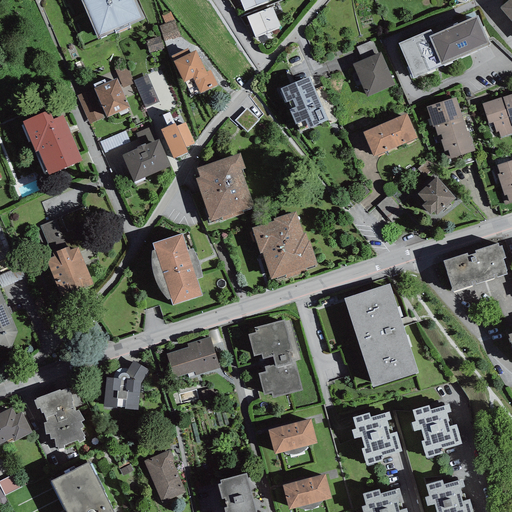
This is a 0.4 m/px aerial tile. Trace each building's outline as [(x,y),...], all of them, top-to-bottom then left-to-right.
[(136,0),(81,0),(98,37),(145,18),(136,0)] [(240,0),(244,9),(266,0),(240,0)] [(511,0),(506,0),(500,6),(511,20),(511,0)] [(272,6),(247,16),(255,36),(280,25),(272,6)] [(490,43),(477,14),(433,34),(429,35),(442,64),(490,43)] [(181,33),(174,18),(161,24),(167,38),(181,33)] [(430,28),(399,42),(414,77),(442,64),(429,35),(433,34),(430,28)] [(160,32),(147,38),(152,49),(165,44),(160,32)] [(207,72),(196,49),(190,52),(188,47),(171,56),(184,81),(192,77),(200,92),(218,84),(211,70),(207,72)] [(380,52),(353,63),(367,96),(394,85),(380,52)] [(144,104),(159,99),(150,71),(135,76),(144,104)] [(116,77),(93,87),(106,117),(129,107),(116,77)] [(309,77),(282,88),(297,126),(325,115),(309,77)] [(77,95),(89,124),(104,118),(91,89),(77,95)] [(511,93),(503,96),(511,123),(511,93)] [(426,106),(433,126),(434,126),(462,117),(455,96),(426,106)] [(511,123),(503,96),(482,103),(488,123),(493,121),(496,132),(499,131),(501,138),(511,134),(511,123)] [(237,117),(249,128),(259,117),(247,106),(237,117)] [(49,109),(22,120),(35,151),(38,149),(49,174),(82,160),(63,114),(52,118),(49,109)] [(159,114),(160,115),(164,125),(159,127),(173,161),(190,154),(188,148),(196,145),(186,120),(177,124),(171,109),(160,113),(159,114)] [(417,137),(406,113),(363,132),(373,156),(417,137)] [(462,117),(434,126),(439,140),(440,139),(467,131),(462,117)] [(105,149),(131,139),(127,128),(101,138),(105,149)] [(467,131),(440,139),(444,151),(448,150),(451,158),(475,150),(468,130),(467,131)] [(171,166),(158,139),(145,144),(145,143),(137,146),(137,148),(122,155),(134,181),(171,166)] [(240,153),(196,167),(199,176),(195,177),(210,221),(222,217),(223,219),(243,212),(242,209),(253,205),(241,169),(245,167),(240,153)] [(498,178),(501,185),(511,181),(511,160),(492,166),(496,178),(498,178)] [(436,176),(417,193),(425,201),(422,204),(434,217),(456,197),(436,176)] [(511,181),(501,185),(503,192),(501,193),(505,205),(511,202),(511,181)] [(404,212),(389,195),(377,205),(392,223),(404,212)] [(303,233),(295,210),(273,218),(274,220),(251,228),(260,252),(262,252),(271,278),(285,274),(287,278),(305,272),(304,268),(318,263),(309,239),(308,239),(305,232),(303,233)] [(182,233),(153,242),(155,249),(152,250),(151,259),(152,268),(156,281),(160,289),(168,299),(170,298),(172,304),(202,294),(197,278),(203,277),(199,261),(192,247),(187,249),(182,233)] [(467,252),(443,259),(452,290),(473,284),(472,281),(475,280),(475,282),(494,276),(493,274),(495,274),(496,276),(508,272),(503,257),(505,257),(501,244),(499,245),(498,242),(475,249),(476,252),(468,254),(467,252)] [(92,284),(78,246),(66,250),(65,247),(52,252),(54,255),(46,258),(61,296),(92,284)] [(389,283),(343,298),(372,386),(418,371),(389,283)] [(17,331),(0,290),(0,344),(10,348),(17,331)] [(284,319),(254,326),(255,331),(248,333),(253,355),(261,353),(262,358),(268,357),(270,364),(264,366),(265,370),(258,372),(264,393),(271,391),(272,397),(302,389),(295,358),(291,359),(289,351),(292,350),(284,319)] [(210,336),(187,343),(188,347),(167,353),(174,377),(194,370),(196,375),(219,368),(210,336)] [(133,360),(126,372),(140,380),(147,368),(133,360)] [(118,378),(106,376),(103,406),(137,409),(140,380),(128,379),(129,377),(128,375),(128,374),(125,372),(123,372),(121,373),(119,374),(118,376),(118,378)] [(60,388),(36,397),(37,398),(34,399),(37,408),(39,407),(41,412),(43,411),(47,421),(44,422),(45,433),(50,432),(50,438),(54,437),(55,445),(57,445),(58,448),(64,447),(64,444),(77,439),(78,442),(85,438),(83,436),(85,435),(80,427),(84,426),(81,421),(84,419),(78,409),(75,410),(72,400),(74,400),(69,387),(60,390),(60,388)] [(428,404),(412,409),(415,420),(411,421),(413,430),(420,428),(423,439),(421,440),(425,457),(442,452),(441,448),(462,442),(456,423),(449,425),(448,420),(449,420),(447,412),(451,411),(448,403),(429,408),(428,404)] [(12,407),(0,412),(0,443),(13,437),(14,440),(31,431),(21,411),(15,414),(12,407)] [(369,412),(352,417),(356,427),(351,429),(354,438),(361,436),(364,447),(361,448),(366,464),(382,460),(381,456),(402,450),(397,430),(390,432),(388,428),(390,427),(387,419),(391,418),(389,410),(370,416),(369,412)] [(311,418),(267,429),(274,453),(282,451),(285,452),(287,453),(289,453),(293,454),(295,454),(299,452),(302,451),(305,449),(307,446),(308,444),(316,442),(311,418)] [(174,460),(169,449),(144,460),(161,502),(185,492),(172,461),(174,460)] [(114,511),(89,461),(51,480),(67,511),(114,511)] [(221,482),(218,483),(225,511),(256,511),(246,472),(220,479),(221,482)] [(22,487),(16,473),(0,480),(0,487),(4,495),(22,487)] [(325,473),(282,484),(289,508),(297,506),(299,507),(302,508),(304,508),(307,509),(310,509),(314,507),(317,506),(320,504),(322,501),(323,499),(331,497),(325,473)] [(442,479),(426,484),(429,495),(424,496),(427,505),(434,503),(436,511),(474,511),(470,498),(463,500),(462,495),(463,495),(461,487),(464,486),(462,478),(443,483),(442,479)] [(379,488),(363,493),(366,504),(361,505),(363,511),(370,511),(371,511),(370,511),(408,511),(407,506),(400,508),(398,504),(400,503),(397,496),(401,494),(399,487),(380,492),(379,488)]
